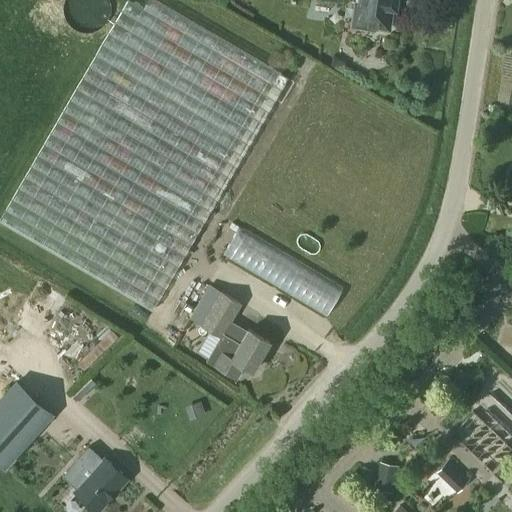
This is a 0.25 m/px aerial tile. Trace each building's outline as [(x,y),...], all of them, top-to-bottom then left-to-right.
[(197,24),(155,0),(146,0),(142,7),(130,0),(128,0),(0,220),(19,232),(155,311),(290,80),(197,24)] [(82,31),(87,31),(91,31),(95,29),(98,28),(102,25),(105,22),(107,18),(108,15),(109,11),(109,6),(108,2),(107,0),(65,0),(64,4),(64,8),(64,13),(66,17),(68,21),(71,24),(74,27),(78,29),(82,31)] [(358,0),(358,2),(355,2),(351,23),(373,26),(373,23),(389,25),(392,4),(396,5),(396,0),(358,0)] [(240,226),(224,254),(327,315),(343,288),(240,226)] [(483,277),(478,271),(473,277),(478,282),(483,277)] [(210,282),(190,316),(182,329),(195,337),(196,335),(200,338),(209,336),(213,330),(221,335),(205,360),(237,379),(246,364),(252,367),(269,339),(250,327),(248,330),(230,319),(241,301),(210,282)] [(110,328),(75,361),(83,369),(118,336),(110,328)] [(17,380),(0,397),(0,461),(5,466),(52,412),(17,380)] [(200,403),(190,406),(194,417),(204,414),(200,403)] [(103,460),(88,447),(61,476),(76,490),(74,492),(95,511),(126,477),(105,458),(103,460)] [(457,491),(469,479),(449,459),(438,471),(457,491)] [(380,461),(374,486),(393,491),(399,465),(380,461)] [(391,511),(409,511),(400,503),(391,511)]
